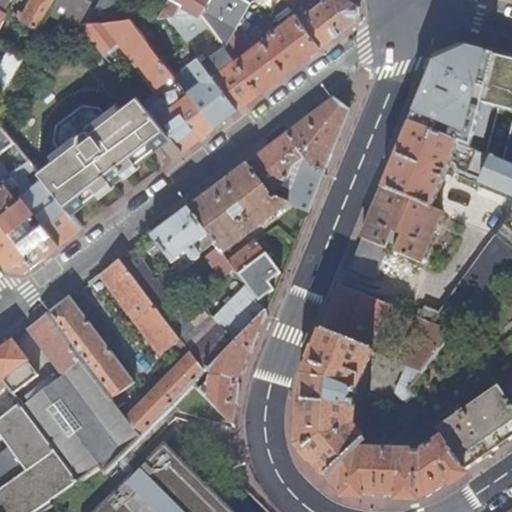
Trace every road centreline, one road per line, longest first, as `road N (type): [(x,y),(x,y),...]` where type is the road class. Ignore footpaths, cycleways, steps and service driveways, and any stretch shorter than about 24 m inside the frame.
road 1 (secondary): [(425,9),(266,400),(272,464),(314,511)]
road 2 (residential): [(425,9),(9,316)]
